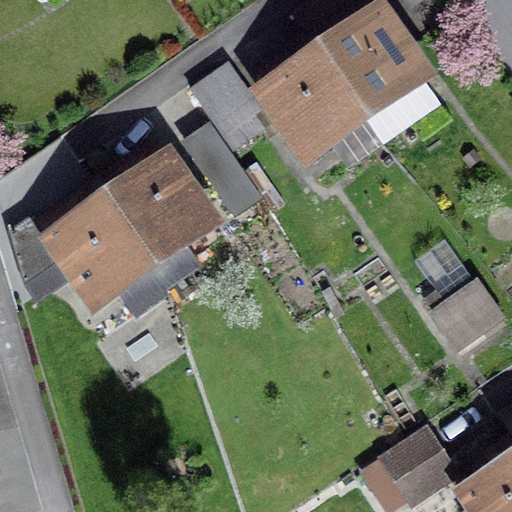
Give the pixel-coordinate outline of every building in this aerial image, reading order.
[(398,8),(331,53),(384,131),(451,86),(398,8)] [(318,175),(384,131),(331,53),(265,97),(318,175)] [(273,126),(236,68),(201,91),(239,148),(273,126)] [(215,130),(190,148),(241,219),(266,201),(215,130)] [(184,154),(116,203),(170,279),(239,229),(184,154)] [(110,322),(170,279),(116,203),(56,247),(110,322)] [(484,291),(437,323),(465,362),(511,330),(484,291)] [(434,434),(386,467),(414,508),(462,475),(434,434)] [(0,437),(0,492),(12,490),(0,437)] [(480,511),(511,511),(511,475),(472,500),(480,511)]
